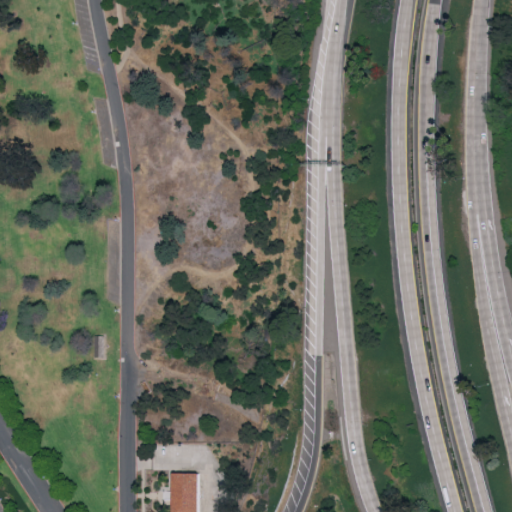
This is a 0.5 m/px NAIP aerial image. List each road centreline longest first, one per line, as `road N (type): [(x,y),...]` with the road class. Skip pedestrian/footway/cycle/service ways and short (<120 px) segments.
road 1 (motorway): [(408,0),(400,69),(403,239),(417,348),(455,511)]
road 2 (residential): [(130,511),(127,161),(98,0)]
road 3 (motorway): [(332,55),(353,391),(377,511)]
road 4 (motorway): [(332,55),(319,426),(298,511)]
road 5 (motorway): [(485,511),(447,352),(428,150)]
road 6 (motorway): [(483,288),(474,216),(483,0)]
road 7 (motorway): [(428,150),(435,0)]
